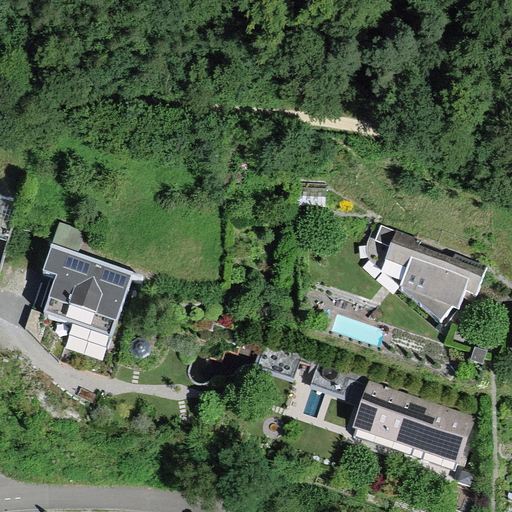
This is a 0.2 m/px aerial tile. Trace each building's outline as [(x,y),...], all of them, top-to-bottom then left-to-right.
[(58,249),(84,255),(88,234),(63,228),(58,249)] [(466,311),(479,274),(414,252),(416,244),(377,231),(372,246),(397,255),(392,270),(411,276),(404,295),(457,313),(451,331),(479,340),(486,318),(466,311)] [(113,339),(132,279),(47,252),(40,275),(55,280),(44,317),(113,339)] [(289,384),(297,365),(241,343),(236,354),(224,349),(219,362),(193,352),(186,371),(187,379),(191,385),(197,387),(203,386),(211,378),(229,378),(239,367),(254,364),(251,370),(289,384)] [(471,417),(370,386),(354,437),(455,468),(471,417)]
